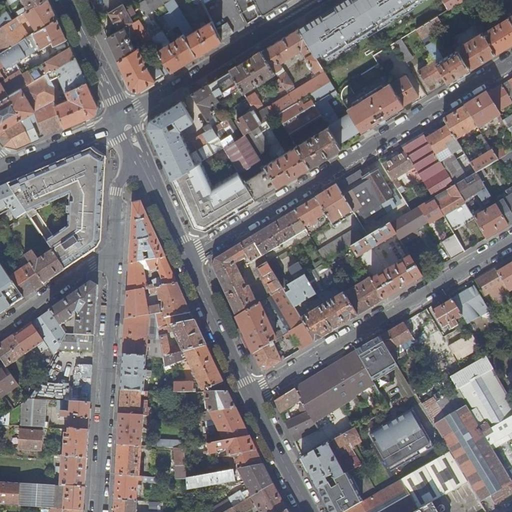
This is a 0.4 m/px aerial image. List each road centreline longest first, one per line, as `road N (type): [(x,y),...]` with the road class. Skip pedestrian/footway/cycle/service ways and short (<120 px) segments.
road 1 (residential): [(187,257),(511,62)]
road 2 (residential): [(249,394),(511,238)]
road 3 (residential): [(112,260),(99,511)]
road 4 (secondary): [(123,117),(314,0)]
road 5 (unknown): [(367,324),(439,444),(403,470)]
road 6 (tertiary): [(187,257),(249,394)]
road 7 (unclassified): [(112,260),(93,264),(0,329)]
road 8 (tertiary): [(249,394),(310,511)]
road 9 (tertiary): [(132,138),(187,257)]
road 10 (tertiary): [(69,0),(123,117)]
road 11 (secondary): [(8,168),(123,117)]
road 12 (residential): [(132,138),(117,190),(112,260)]
